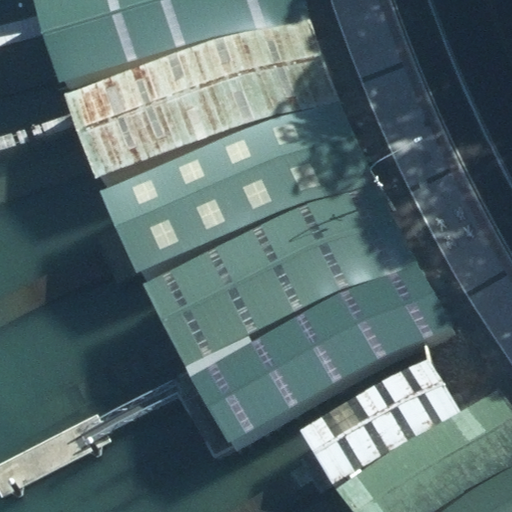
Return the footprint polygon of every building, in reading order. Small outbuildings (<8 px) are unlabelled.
[(50,0),(53,9),(86,0),(50,0)] [(311,0),(116,0),(54,19),(67,60),(82,107),(321,33),(311,0)] [(100,156),(117,203),(353,115),(321,33),(86,119),(91,132),(100,156)] [(141,255),(162,299),(389,195),(353,115),(124,218),(141,255)] [(389,195),(163,314),(182,350),(201,386),(204,392),(430,273),(389,195)] [(430,273),(213,400),(231,429),(254,468),(471,340),(430,273)] [(480,411),(444,357),(311,443),(334,477),(347,498),(480,411)] [(467,511),(511,479),(511,401),(508,397),(357,509),(358,511),(467,511)] [(511,511),(511,488),(483,511),(511,511)]
